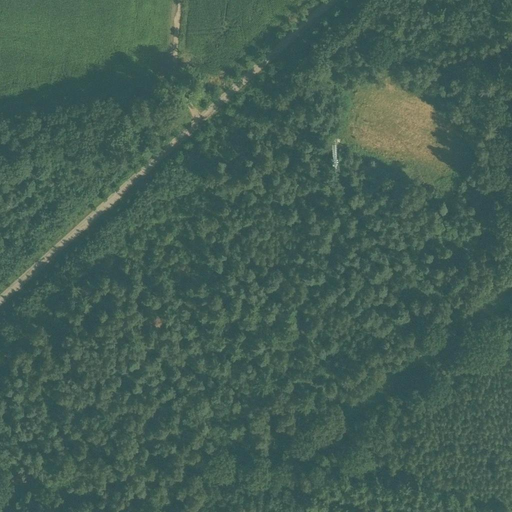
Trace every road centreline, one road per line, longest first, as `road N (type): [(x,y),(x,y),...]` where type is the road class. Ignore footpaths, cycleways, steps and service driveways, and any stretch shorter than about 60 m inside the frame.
road 1 (track): [(0,297),(205,114)]
road 2 (track): [(225,95),(332,0)]
